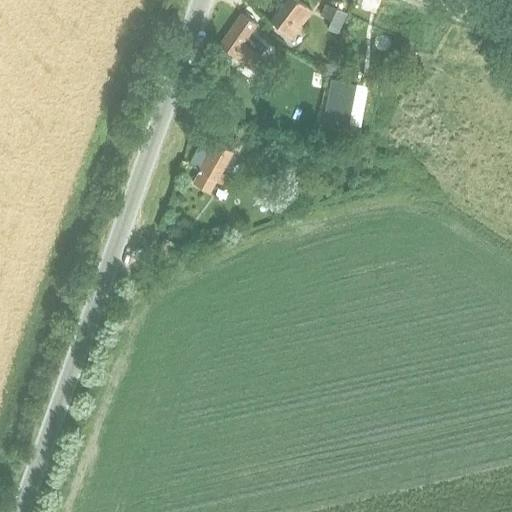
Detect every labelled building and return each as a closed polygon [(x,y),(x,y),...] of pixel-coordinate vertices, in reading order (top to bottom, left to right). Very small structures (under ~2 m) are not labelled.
[(291,36),(311,10),(298,0),(286,0),(270,21),(291,36)] [(338,32),(347,13),(323,1),(317,10),(330,19),(327,28),(338,32)] [(219,46),(234,56),(250,68),(261,52),(245,41),(256,24),(241,14),(219,46)] [(348,123),(356,84),(333,79),(325,118),(348,123)] [(209,124),(218,128),(223,117),(215,113),(209,124)] [(223,184),(228,175),(222,172),(232,152),(204,136),(190,162),(199,167),(197,171),(223,184)] [(160,247),(179,255),(186,240),(166,231),(160,247)]
